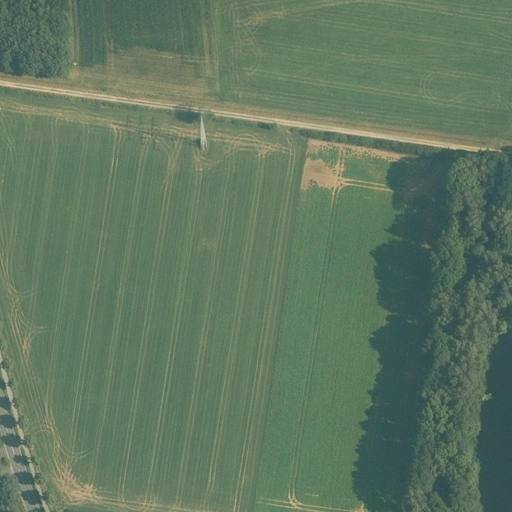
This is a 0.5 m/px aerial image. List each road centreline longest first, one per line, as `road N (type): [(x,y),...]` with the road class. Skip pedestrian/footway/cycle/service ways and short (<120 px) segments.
road 1 (track): [(511,154),(0,82)]
road 2 (tertiary): [(38,511),(0,392)]
